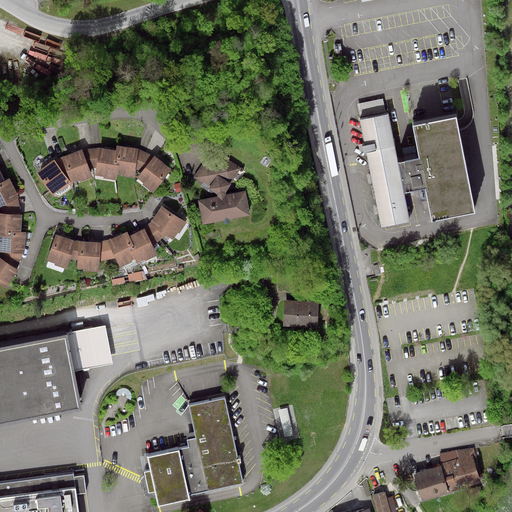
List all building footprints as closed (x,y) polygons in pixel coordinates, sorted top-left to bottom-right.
[(357,104),(360,118),(386,113),(383,98),(357,104)] [(360,118),(359,118),(381,227),(410,221),(404,193),(426,189),(433,220),(474,212),(455,117),(412,126),(418,158),(399,162),(389,112),(386,113),(360,118)] [(54,159),(36,173),(53,195),(56,193),(57,194),(60,195),(69,188),(69,185),(71,183),(80,180),(80,182),(93,177),(90,169),(96,167),(95,175),(104,177),(103,178),(117,180),(118,174),(121,174),(121,176),(134,178),(136,169),(142,171),(136,177),(138,179),(136,181),(153,193),(172,170),(154,156),(139,149),(117,145),(116,150),(99,148),(82,149),(54,160),(54,159)] [(241,168),(213,149),(193,177),(203,183),(201,186),(208,192),(212,192),(214,192),(217,194),(217,196),(198,200),(203,225),(250,215),(246,190),(226,194),(226,192),(231,184),(241,168)] [(5,180),(0,169),(0,284),(6,289),(19,270),(17,269),(23,254),(24,254),(26,232),(21,232),(22,215),(21,214),(18,198),(19,197),(10,178),(5,180)] [(76,241),(56,234),(46,261),(48,261),(46,266),(63,273),(64,268),(67,269),(70,259),(77,260),(76,269),(86,269),(86,271),(99,272),(100,261),(115,258),(120,268),(124,266),(125,269),(145,259),(146,261),(157,255),(153,246),(165,236),(173,240),(178,232),(179,233),(187,223),(162,206),(152,221),(144,229),(130,236),(127,232),(109,240),(101,242),(76,241)] [(208,276),(211,290),(245,283),(242,269),(208,276)] [(319,302),(284,300),(283,327),(318,328),(319,302)] [(112,365),(106,326),(67,334),(74,371),(112,365)] [(67,334),(0,347),(0,427),(82,411),(74,371),(67,334)] [(154,490),(158,505),(191,498),(190,494),(244,482),(239,459),(241,459),(240,455),(238,455),(225,396),(189,404),(196,438),(187,440),(189,445),(146,454),(150,469),(144,470),(148,492),(154,490)] [(288,408),(278,410),(284,437),(294,435),(288,408)] [(441,466),(414,474),(422,501),(482,482),(474,460),(477,458),(474,448),(456,451),(458,458),(441,463),(440,463),(441,466)] [(458,458),(456,451),(440,453),(441,463),(458,458)] [(0,511),(78,511),(76,494),(86,493),(84,475),(75,477),(74,474),(0,482),(0,511)] [(390,511),(385,492),(372,495),(376,511),(390,511)]
